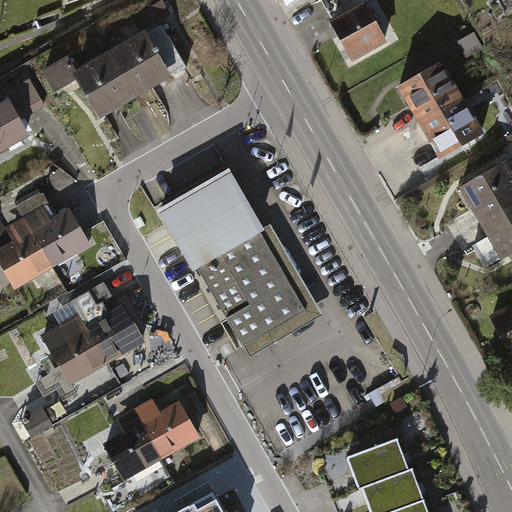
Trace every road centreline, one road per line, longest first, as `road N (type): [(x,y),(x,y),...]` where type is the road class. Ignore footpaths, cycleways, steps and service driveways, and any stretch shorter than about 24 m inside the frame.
road 1 (residential): [(286,84),(105,193),(289,511)]
road 2 (primary): [(286,84),(480,428)]
